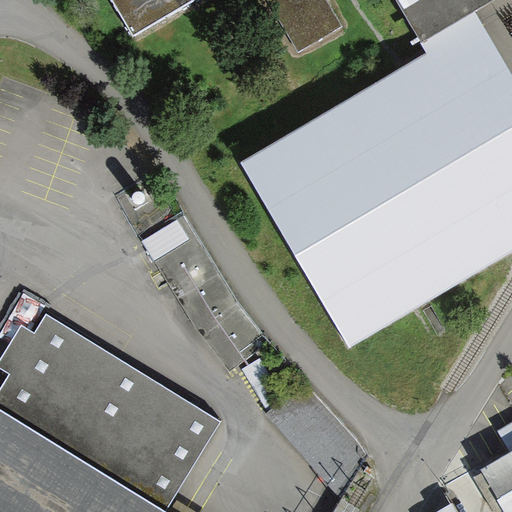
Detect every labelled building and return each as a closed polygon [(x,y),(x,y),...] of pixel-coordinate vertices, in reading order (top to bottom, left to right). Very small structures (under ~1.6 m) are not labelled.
[(326,0),(110,0),(130,33),(186,0),(263,0),(295,53),(341,26),(326,0)] [(381,0),(411,50),(440,33),(495,0),(381,0)] [(189,316),(231,369),(268,341),(240,308),(184,215),(143,240),(189,316)] [(209,420),(31,316),(0,368),(0,397),(166,494),(209,420)] [(303,380),(266,409),(340,496),(369,457),(303,380)] [(0,511),(174,511),(0,405),(0,511)] [(511,511),(511,441),(459,470),(481,511),(511,511)]
